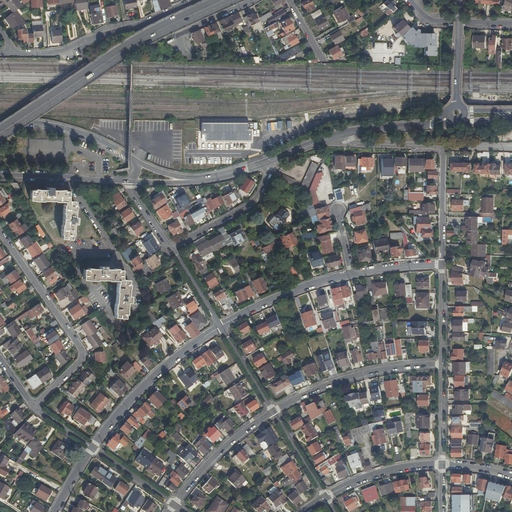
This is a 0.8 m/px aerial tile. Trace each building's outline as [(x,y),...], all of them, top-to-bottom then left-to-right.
[(21,6),(16,0),(8,0),(6,2),(13,12),(21,6)] [(86,0),(73,0),(75,10),(88,9),(87,1),(86,0)] [(137,7),(136,1),(135,0),(123,0),(125,9),(137,7)] [(160,9),(169,6),(171,5),(169,0),(159,0),(157,1),(160,8),(160,9)] [(307,0),(301,3),(303,7),(304,7),(307,12),(314,9),(309,0),(307,0)] [(390,0),(387,0),(383,4),(386,8),(387,7),(388,9),(385,12),(388,15),(396,9),(393,5),(394,5),(392,3),(393,2),(390,0)] [(105,10),(106,25),(110,24),(109,17),(117,15),(116,10),(117,10),(116,5),(106,7),(106,9),(105,10)] [(100,12),(99,7),(93,8),(94,14),(91,14),(93,24),(103,22),(101,12),(100,12)] [(349,17),(343,7),(333,13),(338,23),(346,19),(349,17)] [(324,18),(319,9),(310,14),(315,22),(319,30),(328,25),(324,18)] [(278,13),(273,17),(267,20),(269,23),(285,14),(283,10),(278,13)] [(18,25),(26,25),(16,11),(5,19),(13,29),(18,25)] [(245,17),(248,26),(258,21),(254,12),(246,16),(247,16),(245,17)] [(270,12),(260,18),(262,23),(267,20),(273,17),(270,12)] [(231,16),(235,25),(242,22),(238,13),(231,16)] [(346,19),(348,23),(355,20),(352,15),(349,17),(346,19)] [(229,17),(219,21),(223,31),(226,30),(227,32),(232,30),(231,28),(233,26),(229,17)] [(292,32),(294,30),(288,18),(280,23),(282,27),(281,27),(284,32),(282,33),(284,37),(292,32)] [(392,26),(397,33),(400,36),(409,27),(401,18),(392,26)] [(265,28),(266,32),(271,29),(277,26),(275,22),(265,28)] [(211,28),(214,35),(217,34),(216,33),(219,31),(216,23),(211,25),(213,27),(211,28)] [(41,36),(43,36),(42,25),(34,26),(32,26),(33,34),(33,36),(36,36),(41,36)] [(212,36),(214,35),(211,28),(210,29),(209,26),(204,28),(208,36),(212,35),(212,36)] [(369,27),(359,32),(363,37),(366,35),(365,33),(367,32),(366,30),(370,28),(369,27)] [(411,27),(409,27),(400,36),(407,44),(412,47),(424,47),(426,48),(426,43),(427,33),(418,33),(418,30),(417,29),(414,31),(411,27)] [(208,39),(203,28),(192,34),(197,44),(208,39)] [(22,43),(33,42),(33,36),(33,34),(26,35),(26,29),(17,30),(17,39),(22,39),(22,43)] [(51,32),(52,41),(62,40),(61,31),(51,32)] [(330,36),(334,44),(337,42),(337,43),(339,42),(338,41),(343,39),(339,31),(330,36)] [(282,38),(281,38),(284,44),(286,45),(289,43),(291,46),(298,42),(292,32),(284,37),(282,38)] [(426,43),(434,43),(434,46),(438,46),(438,33),(427,33),(426,43)] [(474,36),(473,48),(490,48),(490,43),(490,37),(487,37),(487,36),(474,36)] [(511,48),(511,38),(503,38),(503,48),(511,48)] [(306,40),(302,43),(306,50),(311,48),(306,40)] [(206,50),(212,47),(211,45),(209,41),(203,44),(206,50)] [(277,57),(280,55),(274,42),(271,44),(277,57)] [(278,57),(280,63),(282,63),(302,51),(298,45),(280,55),(278,57)] [(337,46),(328,50),(334,60),(342,55),(344,54),(342,51),(343,50),(341,48),(338,49),(337,46)] [(153,162),(167,165),(169,158),(154,155),(153,162)] [(355,157),(345,156),(345,162),(345,163),(345,166),(355,166),(355,157)] [(361,159),(358,159),(358,164),(362,164),(361,166),(362,166),(362,168),(364,168),(364,166),(365,166),(365,170),(370,171),(370,167),(373,167),(373,157),(362,158),(361,159)] [(395,166),(402,166),(404,165),(405,165),(405,157),(395,157),(395,166)] [(382,159),(382,169),(390,169),(390,159),(382,159)] [(408,160),(408,171),(424,171),(424,168),(424,160),(424,159),(408,160)] [(439,171),(439,168),(433,167),(433,160),(424,160),(424,168),(433,169),(433,171),(436,171),(439,171)] [(299,190),(305,193),(318,165),(312,162),(299,190)] [(476,164),(476,177),(480,177),(480,173),(485,173),(485,177),(490,177),(490,164),(476,164)] [(497,164),(493,164),(493,174),(502,175),(502,166),(497,166),(497,164)] [(282,174),(279,181),(292,187),(295,180),(282,174)] [(246,178),(239,189),(249,195),(256,184),(246,178)] [(426,190),(426,192),(426,194),(436,194),(436,189),(435,189),(435,186),(426,186),(426,190)] [(34,190),(30,190),(30,200),(34,200),(42,201),(43,200),(55,200),(54,201),(64,201),(64,205),(63,213),(62,225),(61,234),(61,238),(71,239),(71,234),(72,235),(73,232),(71,232),(72,223),(76,223),(76,217),(72,217),(73,208),(75,208),(75,205),(74,205),(74,201),(67,201),(68,191),(63,191),(63,192),(52,191),(52,187),(46,187),(46,191),(37,191),(37,189),(34,189),(34,190)] [(241,197),(243,201),(249,195),(239,189),(238,188),(237,190),(241,197)] [(333,189),(336,201),(337,201),(339,201),(341,202),(342,202),(339,188),(333,189)] [(237,190),(232,192),(232,191),(222,197),(227,205),(236,200),(236,199),(241,197),(237,190)] [(211,209),(224,202),(218,192),(206,199),(211,209)] [(12,200),(19,195),(18,193),(7,201),(9,203),(12,201),(12,200)] [(126,204),(118,193),(111,198),(116,206),(115,207),(116,209),(118,209),(126,204)] [(165,201),(165,200),(161,193),(154,197),(150,200),(155,208),(158,206),(165,201)] [(180,208),(189,203),(184,193),(174,198),(179,206),(180,208)] [(160,209),(165,205),(172,201),(170,197),(165,200),(165,201),(158,206),(160,209)] [(483,217),(496,217),(496,212),(494,212),(494,198),(483,198),(483,212),(481,212),(481,217),(483,217)] [(208,211),(209,211),(211,210),(211,209),(206,199),(205,199),(203,200),(208,211)] [(203,214),(208,211),(203,200),(197,203),(200,208),(184,217),(188,225),(194,222),(201,218),(204,216),(203,214)] [(469,201),(454,200),(454,210),(464,210),(464,205),(469,205),(469,201)] [(177,211),(179,213),(191,207),(189,203),(180,208),(179,206),(177,207),(176,206),(175,206),(177,211)] [(422,212),(425,212),(434,212),(434,203),(422,203),(422,211),(422,212)] [(9,211),(5,205),(0,208),(0,211),(3,215),(9,211)] [(173,220),(180,216),(179,213),(177,211),(171,215),(165,205),(160,209),(157,211),(162,219),(166,216),(167,218),(170,215),(173,220)] [(303,207),(307,218),(314,215),(310,205),(303,207)] [(134,216),(128,208),(120,213),(126,222),(134,216)] [(275,223),(278,226),(282,222),(281,222),(288,214),(281,208),(278,212),(277,212),(273,217),(271,216),(267,220),(273,226),(275,223)] [(363,221),(360,210),(353,212),(355,223),(363,221)] [(327,211),(316,214),(318,221),(320,220),(329,218),(327,211)] [(429,225),(429,214),(425,214),(423,214),(423,217),(416,217),(416,218),(413,218),(413,225),(416,225),(429,225)] [(469,231),(478,231),(478,225),(483,225),(483,217),(481,217),(468,217),(467,217),(467,223),(468,223),(468,231),(469,231)] [(329,218),(320,220),(321,224),(316,225),(318,232),(323,231),(322,229),(330,228),(331,227),(329,218)] [(21,226),(16,220),(9,224),(14,231),(21,226)] [(134,221),(129,225),(136,236),(139,234),(138,232),(142,229),(138,222),(136,223),(134,221)] [(168,226),(173,234),(178,232),(178,233),(182,231),(177,221),(168,226)] [(42,237),(45,235),(38,224),(35,226),(42,237)] [(411,233),(403,224),(399,228),(402,232),(407,237),(411,233)] [(429,225),(416,225),(416,232),(418,232),(421,232),(421,235),(431,235),(431,230),(429,230),(429,225)] [(222,227),(218,229),(221,235),(223,238),(227,236),(222,227)] [(108,232),(111,237),(117,233),(114,228),(108,232)] [(228,235),(233,243),(234,245),(245,239),(240,228),(228,235)] [(288,230),(279,235),(280,237),(292,232),(292,231),(291,228),(288,230)] [(503,231),(503,245),(508,245),(508,235),(510,235),(510,233),(511,233),(511,229),(503,230),(503,231)] [(353,232),(355,243),(367,241),(364,230),(353,232)] [(476,244),(478,244),(478,231),(469,231),(469,237),(469,244),(476,244)] [(292,232),(280,237),(284,246),(288,245),(292,243),(296,242),(292,232)] [(402,232),(390,233),(390,241),(403,239),(402,232)] [(330,239),(329,234),(325,235),(325,238),(320,240),(323,253),(333,251),(330,239)] [(31,241),(27,235),(20,240),(24,246),(31,241)] [(223,238),(221,235),(209,242),(213,249),(213,250),(225,243),(223,238)] [(227,236),(223,238),(225,243),(228,246),(233,243),(228,235),(227,236)] [(158,247),(152,238),(143,244),(149,253),(158,247)] [(388,249),(387,238),(372,241),(373,242),(374,253),(383,251),(383,250),(388,249)] [(270,240),(260,246),(261,247),(262,247),(263,248),(262,248),(267,258),(274,254),(271,249),(276,247),(273,242),(272,243),(270,240)] [(209,242),(208,241),(196,248),(196,249),(197,250),(199,253),(200,256),(213,249),(209,242)] [(389,247),(390,256),(398,255),(398,250),(401,250),(400,246),(397,246),(397,244),(395,245),(395,246),(389,247)] [(403,245),(404,255),(418,255),(418,249),(412,249),(412,248),(410,248),(410,249),(408,250),(407,244),(403,245)] [(484,247),(484,245),(478,244),(476,244),(476,249),(476,252),(474,252),(474,256),(480,256),(480,255),(483,255),(483,251),(481,251),(481,247),(484,247)] [(134,267),(138,264),(141,262),(138,256),(134,258),(130,252),(135,248),(133,245),(121,252),(123,256),(128,262),(130,261),(134,267)] [(356,249),(359,262),(370,259),(367,246),(356,249)] [(319,251),(308,254),(311,268),(323,265),(319,251)] [(201,275),(209,271),(206,266),(200,256),(199,253),(195,255),(196,256),(192,258),(194,261),(201,275)] [(49,264),(42,254),(33,260),(40,270),(49,264)] [(326,263),(327,268),(339,264),(337,255),(328,258),(329,263),(326,263)] [(154,269),(156,268),(151,259),(142,264),(149,276),(155,272),(154,269)] [(472,276),(484,279),(484,277),(484,267),(492,267),(492,264),(487,263),(487,262),(476,259),(475,260),(472,269),(473,270),(472,276)] [(235,272),(240,269),(235,260),(233,261),(234,262),(232,263),(231,264),(235,272)] [(88,269),(84,269),(83,279),(87,279),(88,280),(96,280),(96,279),(108,280),(118,280),(118,283),(117,283),(116,292),(117,292),(115,304),(114,312),(115,312),(114,316),(124,317),(124,313),(123,313),(125,302),(129,302),(130,296),(125,296),(127,284),(128,280),(121,279),(121,270),(117,270),(105,270),(105,266),(99,266),(99,270),(88,270),(88,269)] [(489,277),(498,277),(498,273),(489,273),(489,267),(484,267),(484,271),(484,277),(489,277)] [(4,274),(8,283),(19,277),(14,268),(4,274)] [(57,279),(50,268),(43,273),(50,284),(57,279)] [(66,280),(72,275),(69,270),(68,270),(62,274),(66,280)] [(252,281),(246,270),(242,272),(244,275),(249,285),(254,294),(267,289),(261,277),(252,281)] [(453,271),(454,284),(458,284),(460,284),(464,284),(463,274),(453,271)] [(212,273),(204,278),(210,288),(217,283),(212,273)] [(176,280),(180,287),(185,284),(181,277),(176,280)] [(170,288),(165,278),(156,283),(160,293),(170,288)] [(419,279),(419,289),(430,289),(430,279),(419,279)] [(16,289),(18,293),(25,288),(20,280),(10,287),(13,291),(16,289)] [(389,294),(387,282),(373,284),(375,295),(389,294)] [(407,295),(408,304),(413,304),(412,289),(412,285),(406,285),(406,284),(396,286),(397,296),(407,295)] [(69,291),(65,285),(55,293),(60,300),(67,295),(71,301),(77,297),(72,289),(69,291)] [(222,285),(207,294),(210,298),(214,295),(216,299),(217,298),(220,303),(227,299),(225,296),(228,294),(226,291),(223,293),(221,289),(224,288),(222,285)] [(239,301),(254,294),(249,285),(235,292),(239,301)] [(349,285),(341,287),(344,298),(352,296),(349,285)] [(358,294),(359,299),(369,297),(367,286),(362,287),(362,285),(357,286),(358,294)] [(337,305),(344,303),(343,298),(344,298),(341,287),(333,290),(337,305)] [(183,303),(184,302),(178,292),(175,294),(179,300),(181,299),(183,303)] [(468,292),(458,292),(458,301),(468,301),(468,292)] [(420,304),(430,304),(430,293),(419,293),(419,303),(421,303),(420,304)] [(173,310),(183,303),(181,299),(179,300),(175,294),(166,299),(173,310)] [(318,297),(321,307),(323,306),(322,305),(329,303),(326,295),(318,297)] [(196,309),(197,308),(192,299),(185,304),(190,312),(196,309)] [(227,299),(220,303),(220,304),(224,302),(224,303),(227,307),(228,309),(225,311),(227,315),(233,311),(231,307),(232,307),(227,299)] [(42,310),(38,304),(16,319),(18,321),(29,314),(32,312),(35,316),(42,310)] [(84,312),(78,304),(69,311),(74,319),(84,312)] [(472,306),(457,306),(457,311),(454,311),(454,315),(464,315),(464,311),(472,311),(472,306)] [(503,316),(507,318),(507,316),(511,318),(511,307),(508,315),(504,313),(503,315),(503,316)] [(373,311),(375,321),(392,318),(391,308),(380,310),(373,311)] [(146,314),(152,323),(156,320),(149,311),(146,314)] [(303,314),(307,328),(318,324),(313,311),(303,314)] [(192,322),(197,329),(205,323),(197,312),(189,318),(192,322)] [(339,329),(342,328),(341,324),(338,314),(334,315),(323,318),(326,331),(331,330),(331,327),(338,326),(338,328),(339,329)] [(282,324),(278,315),(267,320),(268,322),(271,329),(282,324)] [(511,324),(511,321),(511,320),(507,318),(503,316),(502,318),(504,319),(503,322),(506,323),(505,326),(504,328),(503,330),(511,332),(511,331),(511,324)] [(14,337),(24,330),(22,327),(19,329),(15,324),(19,322),(18,321),(16,319),(6,326),(14,337)] [(95,331),(97,330),(89,320),(80,326),(88,336),(95,331)] [(464,320),(455,320),(454,331),(464,331),(464,320)] [(428,321),(413,321),(413,335),(426,335),(426,327),(428,327),(428,321)] [(192,338),(199,333),(197,329),(192,322),(185,327),(188,332),(192,338)] [(240,327),(244,335),(253,330),(248,322),(240,327)] [(268,322),(256,328),(261,336),(271,330),(271,329),(268,322)] [(355,328),(359,327),(358,324),(352,326),(350,326),(353,337),(353,340),(358,339),(357,338),(361,337),(358,329),(355,330),(355,328)] [(348,339),(353,337),(350,326),(349,326),(342,328),(345,341),(349,340),(348,339)] [(156,328),(155,327),(142,337),(149,346),(153,343),(154,345),(156,345),(159,343),(159,341),(158,339),(162,336),(156,328)] [(25,331),(31,340),(32,341),(36,338),(29,328),(25,331)] [(185,336),(180,329),(172,335),(177,342),(185,336)] [(58,337),(54,331),(46,336),(48,340),(47,341),(49,344),(58,337)] [(103,343),(95,331),(88,336),(86,338),(94,349),(103,343)] [(453,341),(466,341),(466,336),(460,336),(460,333),(453,333),(453,335),(453,341)] [(122,341),(117,335),(114,338),(117,342),(119,344),(122,341)] [(17,350),(22,347),(16,339),(14,340),(13,338),(3,345),(5,349),(7,347),(12,354),(17,350)] [(60,364),(69,358),(62,347),(63,347),(58,338),(48,345),(60,364)] [(252,339),(243,345),(248,353),(252,351),(253,352),(256,350),(255,349),(257,348),(252,339)] [(397,355),(396,344),(391,344),(391,340),(387,341),(389,358),(391,357),(390,356),(397,355)] [(495,349),(506,349),(506,346),(507,346),(508,340),(498,341),(497,348),(495,348),(495,349)] [(381,358),(379,341),(371,343),(372,348),(366,349),(368,360),(381,358)] [(420,341),(420,352),(429,352),(430,341),(420,341)] [(216,360),(217,361),(224,355),(216,345),(209,350),(216,360)] [(462,354),(464,354),(464,349),(455,349),(455,352),(455,354),(453,354),(453,359),(462,359),(462,354)] [(20,355),(17,350),(12,354),(11,354),(14,359),(20,355)] [(209,350),(200,357),(207,366),(216,360),(209,350)] [(20,355),(14,359),(19,367),(31,358),(26,351),(20,355)] [(105,361),(104,351),(94,353),(96,362),(105,361)] [(340,366),(351,363),(348,351),(337,355),(340,366)] [(292,352),(288,354),(284,357),(287,362),(291,359),(290,358),(294,356),(292,352)] [(330,352),(318,357),(324,373),(336,369),(330,352)] [(260,366),(268,362),(263,354),(254,359),(259,367),(260,366)] [(152,361),(146,355),(140,360),(146,367),(152,361)] [(204,363),(200,357),(192,362),(197,369),(204,363)] [(136,361),(132,364),(138,371),(142,368),(136,361)] [(511,371),(511,363),(507,361),(501,373),(510,377),(511,371)] [(134,370),(126,362),(118,370),(126,378),(134,370)] [(466,362),(455,362),(455,375),(466,375),(466,370),(469,370),(469,362),(466,362)] [(270,363),(261,369),(268,380),(277,375),(270,363)] [(304,367),(308,377),(319,372),(315,363),(304,367)] [(300,366),(271,384),(277,392),(291,383),(293,381),(291,378),(298,374),(302,372),(300,366)] [(46,367),(35,374),(41,382),(47,378),(47,379),(52,376),(46,367)] [(111,368),(107,373),(112,377),(116,373),(111,368)] [(235,380),(228,369),(225,371),(220,373),(219,375),(226,385),(235,380)] [(198,379),(191,370),(186,373),(187,375),(185,376),(184,375),(179,378),(188,389),(193,385),(192,384),(198,379)] [(41,382),(35,374),(27,380),(32,387),(41,382)] [(465,382),(465,376),(456,376),(456,386),(465,386),(465,382)] [(411,382),(412,393),(426,393),(426,388),(431,388),(431,377),(416,378),(416,382),(411,382)] [(70,389),(68,392),(70,394),(74,397),(75,397),(85,384),(78,379),(75,383),(73,385),(72,384),(69,388),(70,389)] [(110,387),(115,392),(119,396),(127,388),(118,379),(110,387)] [(389,401),(400,399),(397,380),(386,382),(389,401)] [(246,395),(238,383),(228,389),(236,401),(246,395)] [(456,400),(471,400),(471,389),(457,389),(457,397),(456,397),(456,400)] [(497,391),(494,389),(491,395),(511,408),(511,400),(503,395),(502,394),(497,391)] [(148,400),(151,403),(150,404),(151,406),(152,405),(156,409),(165,400),(156,391),(148,400)] [(370,402),(368,392),(360,394),(363,405),(370,403),(370,402)] [(99,411),(106,403),(108,400),(100,393),(90,404),(99,411)] [(360,394),(360,393),(355,394),(355,393),(350,395),(350,396),(349,396),(352,407),(357,406),(358,409),(364,407),(363,405),(360,394)] [(202,401),(197,406),(202,411),(214,400),(213,398),(210,395),(202,401)] [(430,402),(430,400),(430,396),(419,395),(419,406),(430,406),(430,402)] [(185,397),(177,404),(183,410),(185,407),(186,408),(188,407),(187,406),(190,403),(185,397)] [(64,412),(68,415),(72,410),(71,410),(73,406),(65,401),(58,411),(63,414),(64,412)] [(245,406),(249,413),(257,408),(253,401),(245,406)] [(150,410),(152,408),(146,402),(133,415),(139,421),(145,416),(146,417),(147,415),(149,416),(152,413),(150,410)] [(108,405),(106,403),(99,411),(100,413),(108,405)] [(313,421),(318,417),(324,414),(322,409),(319,410),(316,403),(307,406),(307,408),(309,412),(311,416),(313,421)] [(472,410),(472,405),(457,405),(455,405),(455,413),(464,413),(464,410),(472,410)] [(82,425),(91,414),(80,406),(71,417),(82,425)] [(26,417),(17,407),(9,414),(13,419),(10,422),(14,426),(17,423),(18,424),(26,417)] [(328,424),(331,423),(336,421),(331,410),(327,412),(325,407),(322,409),(324,414),(325,417),(328,424)] [(375,412),(376,421),(381,420),(381,416),(385,415),(384,410),(375,412)] [(139,421),(133,415),(131,418),(130,417),(127,421),(134,427),(139,421)] [(92,425),(96,419),(91,416),(87,422),(92,425)] [(418,416),(418,428),(431,428),(431,416),(418,416)] [(462,416),(453,416),(454,424),(462,424),(462,416)] [(296,430),(305,424),(303,421),(301,417),(292,423),(296,430)] [(222,419),(214,425),(219,431),(223,428),(226,432),(234,426),(227,419),(224,422),(222,419)] [(392,422),(387,423),(388,426),(388,428),(388,429),(390,437),(397,435),(396,432),(398,432),(400,434),(404,433),(401,421),(392,423),(392,422)] [(306,425),(301,428),(305,433),(306,433),(308,436),(306,437),(309,442),(319,436),(311,422),(308,423),(306,425)] [(132,429),(125,423),(120,429),(127,435),(132,429)] [(176,425),(173,429),(176,432),(182,427),(178,423),(176,425)] [(24,424),(15,433),(28,444),(36,432),(24,424)] [(371,432),(368,424),(363,426),(358,428),(351,430),(356,444),(363,442),(361,435),(371,432)] [(334,436),(341,434),(338,426),(331,429),(334,436)] [(204,433),(202,435),(203,437),(205,439),(207,437),(212,443),(220,435),(213,428),(211,430),(209,428),(207,430),(209,432),(206,435),(204,433)] [(375,434),(376,440),(378,445),(387,442),(384,429),(380,430),(379,428),(377,429),(378,430),(374,431),(375,434)] [(463,428),(453,428),(453,438),(463,438),(463,428)] [(156,437),(160,440),(165,434),(161,431),(156,437)] [(179,435),(176,432),(172,436),(178,442),(182,438),(179,435)] [(426,442),(431,442),(431,433),(422,433),(422,442),(426,442)] [(495,435),(485,433),(482,450),(486,451),(487,451),(492,453),(495,440),(494,440),(495,435)] [(124,447),(129,440),(124,436),(122,438),(116,434),(113,439),(112,438),(110,441),(109,442),(107,445),(113,450),(119,443),(124,447)] [(479,435),(470,434),(469,443),(478,445),(479,435)] [(135,445),(140,449),(146,440),(142,437),(135,445)] [(205,439),(203,437),(195,445),(198,448),(197,449),(204,455),(210,448),(207,445),(209,443),(205,439)] [(38,442),(32,438),(19,458),(22,460),(26,455),(27,453),(25,452),(29,448),(32,450),(29,454),(34,457),(38,453),(37,452),(41,446),(37,443),(38,442)] [(61,460),(69,449),(57,441),(50,452),(61,460)] [(426,442),(422,442),(422,444),(422,455),(431,455),(431,444),(426,444),(426,442)] [(314,456),(323,450),(318,443),(309,448),(312,452),(311,452),(314,456)] [(274,444),(266,449),(273,461),(281,456),(276,447),(274,444)] [(508,446),(498,445),(495,457),(505,459),(508,446)] [(178,456),(185,462),(189,459),(190,460),(195,454),(187,447),(187,446),(186,446),(185,446),(184,448),(183,446),(176,454),(178,456)] [(176,454),(171,449),(167,454),(171,458),(167,463),(171,466),(172,465),(173,464),(178,456),(176,454)] [(467,459),(467,453),(463,453),(463,449),(453,449),(453,456),(463,456),(463,459),(467,459)] [(135,461),(147,470),(147,469),(154,459),(154,458),(143,451),(135,461)] [(246,459),(247,460),(248,459),(241,451),(232,458),(238,466),(245,460),(246,459)] [(365,471),(372,469),(370,462),(365,463),(362,452),(359,453),(363,464),(365,471)] [(325,455),(323,453),(315,458),(318,463),(327,458),(326,458),(328,457),(327,454),(326,455),(325,455)] [(346,469),(347,469),(341,453),(335,456),(328,461),(330,464),(330,465),(331,467),(340,461),(342,465),(344,467),(343,468),(342,467),(337,469),(341,478),(344,477),(346,476),(349,474),(346,469)] [(363,464),(359,453),(349,457),(353,467),(363,464)] [(279,464),(289,458),(287,454),(277,460),(279,464)] [(8,459),(2,455),(0,458),(0,462),(0,463),(0,470),(1,471),(8,459)] [(279,464),(278,465),(285,476),(287,475),(296,469),(294,467),(295,466),(293,464),(289,458),(279,464)] [(157,473),(159,475),(165,467),(154,459),(147,469),(155,474),(157,473)] [(330,464),(328,461),(317,467),(318,470),(321,468),(325,475),(330,472),(326,466),(329,465),(330,464)] [(172,465),(171,466),(169,469),(174,473),(178,468),(173,464),(172,465)] [(177,475),(181,479),(188,471),(183,467),(181,465),(178,468),(174,473),(177,475)] [(90,474),(100,481),(107,473),(100,468),(98,470),(95,468),(90,474)] [(147,469),(147,470),(157,477),(159,475),(157,473),(155,474),(147,469)] [(301,477),(296,469),(287,475),(292,483),(298,479),(301,477)] [(246,481),(236,471),(230,477),(229,476),(226,479),(236,490),(246,481)] [(107,473),(100,481),(109,488),(115,479),(107,473)] [(175,476),(177,475),(174,473),(172,476),(173,476),(169,481),(176,486),(180,482),(176,478),(177,478),(175,476)] [(455,485),(462,486),(462,483),(463,475),(454,474),(454,482),(455,482),(455,485)] [(472,483),(473,475),(463,475),(462,483),(472,483)] [(211,477),(202,488),(209,494),(215,488),(216,489),(220,485),(211,477)] [(423,477),(422,478),(422,488),(430,487),(430,480),(428,480),(428,478),(427,478),(426,477),(423,477)] [(292,483),(290,484),(293,489),(296,488),(300,494),(307,489),(302,481),(300,483),(298,479),(292,483)] [(485,490),(488,490),(489,488),(490,482),(490,481),(480,479),(478,488),(484,489),(485,490)] [(401,482),(400,482),(402,491),(408,490),(408,489),(410,489),(408,481),(406,481),(406,480),(405,481),(404,480),(401,480),(401,482)] [(0,482),(0,497),(2,499),(9,488),(0,482)] [(120,482),(114,490),(124,496),(129,488),(120,482)] [(165,486),(172,492),(176,487),(168,482),(165,486)] [(382,491),(381,491),(382,495),(392,493),(392,492),(395,491),(393,483),(381,486),(382,490),(382,491)] [(92,500),(98,489),(88,484),(83,493),(87,495),(85,496),(92,500)] [(47,497),(51,491),(41,485),(35,495),(45,501),(47,497)] [(270,495),(268,497),(277,510),(282,507),(285,511),(290,508),(274,485),(267,490),(270,495)] [(454,495),(455,495),(463,495),(463,488),(455,487),(454,485),(449,485),(449,489),(454,489),(454,491),(454,493),(454,495)] [(366,502),(380,497),(376,486),(362,491),(366,502)] [(503,492),(495,489),(491,503),(499,506),(503,492)] [(143,499),(132,491),(125,501),(123,504),(127,507),(128,504),(131,506),(131,507),(133,508),(134,506),(137,508),(138,506),(140,507),(143,503),(141,501),(143,499)] [(294,506),(301,500),(295,491),(287,497),(294,506)] [(198,493),(191,502),(199,508),(206,499),(198,493)] [(463,506),(463,495),(455,495),(455,497),(455,506),(463,506)] [(250,505),(256,511),(263,511),(270,506),(260,496),(250,505)] [(354,498),(346,502),(351,511),(358,506),(357,503),(359,502),(356,497),(354,498)] [(400,508),(400,511),(415,511),(415,506),(406,506),(406,497),(398,497),(398,501),(403,501),(404,507),(400,508)] [(406,506),(415,506),(416,503),(416,497),(406,497),(406,506)] [(116,507),(120,509),(123,504),(125,501),(121,498),(116,507)] [(222,511),(227,505),(218,498),(211,508),(210,507),(206,511),(222,511)] [(82,510),(84,511),(88,503),(80,499),(76,507),(82,510)] [(147,500),(141,510),(144,511),(151,511),(156,506),(147,500)] [(32,505),(34,507),(30,511),(41,511),(43,509),(39,506),(40,505),(34,501),(32,505)] [(432,511),(432,502),(421,502),(421,508),(423,508),(423,506),(427,506),(427,508),(424,508),(423,511),(432,511)]
